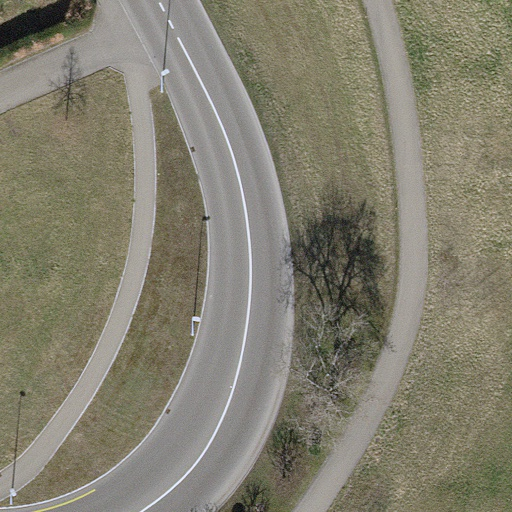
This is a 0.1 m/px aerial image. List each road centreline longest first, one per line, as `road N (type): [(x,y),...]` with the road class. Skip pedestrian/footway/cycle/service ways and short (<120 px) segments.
road 1 (secondary): [(160,0),(223,123),(248,208),(252,302),(237,386),(209,451),(143,511)]
road 2 (track): [(378,0),(396,60),(416,284),(395,360),(336,476),(307,511)]
